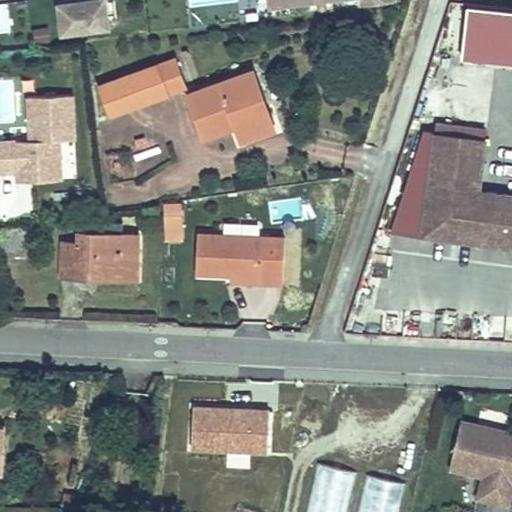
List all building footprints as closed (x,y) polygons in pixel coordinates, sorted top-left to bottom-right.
[(135,20),(134,0),(111,0),(112,21),(135,20)] [(397,8),(396,0),(365,0),(367,12),(372,11),(387,9),(397,8)] [(65,9),(68,34),(110,29),(107,4),(65,9)] [(511,14),(471,10),(466,62),(511,66),(511,14)] [(110,114),(185,91),(176,63),(101,86),(110,114)] [(267,129),(253,80),(189,99),(200,135),(232,126),(238,124),(242,136),(267,129)] [(32,145),(0,146),(0,171),(18,171),(18,178),(31,178),(31,182),(49,181),(62,167),(61,145),(76,145),(74,100),(31,101),(32,145)] [(237,143),(269,134),(267,129),(242,136),(238,124),(232,126),(237,143)] [(437,134),(424,239),(511,249),(511,194),(484,191),(480,190),(486,140),(437,134)] [(63,180),(62,167),(49,181),(62,180),(63,180)] [(163,201),(164,241),(183,241),(183,201),(163,201)] [(111,225),(111,239),(124,239),(124,225),(111,225)] [(1,235),(1,262),(26,261),(26,234),(1,235)] [(189,278),(230,279),(253,280),(252,289),(282,290),(284,242),(191,237),(189,278)] [(124,239),(111,239),(77,238),(75,248),(61,249),(59,285),(96,287),(96,281),(138,282),(140,244),(138,240),(124,239)] [(253,280),(230,279),(230,288),(252,289),(253,280)] [(268,453),(271,407),(192,403),(190,450),(268,453)] [(481,425),(460,420),(457,430),(479,435),(481,425)] [(479,435),(457,430),(448,468),(467,472),(469,467),(477,469),(483,470),(476,497),(491,501),(507,432),(481,425),(479,435)] [(511,432),(507,432),(491,501),(507,504),(511,482),(511,432)] [(345,511),(355,470),(317,461),(304,511),(345,511)] [(394,511),(401,480),(362,473),(354,511),(394,511)]
